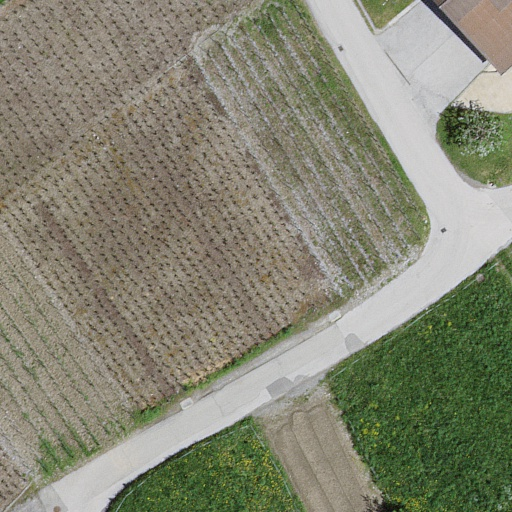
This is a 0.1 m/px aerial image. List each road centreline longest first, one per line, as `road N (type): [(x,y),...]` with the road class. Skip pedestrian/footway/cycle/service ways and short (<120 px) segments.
road 1 (unclassified): [(73,511),(98,480),(129,460),(377,323),(476,238)]
road 2 (residential): [(330,0),(365,71),(476,238)]
